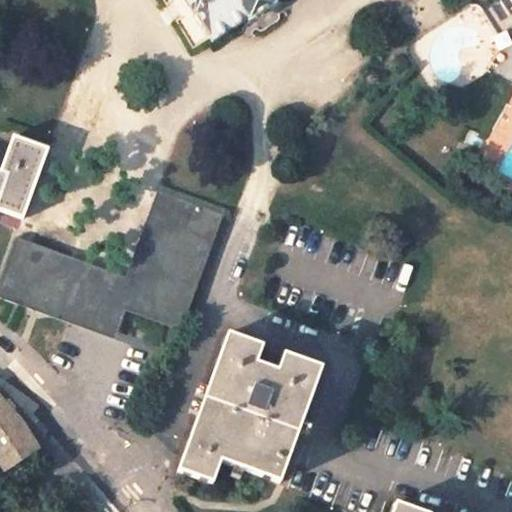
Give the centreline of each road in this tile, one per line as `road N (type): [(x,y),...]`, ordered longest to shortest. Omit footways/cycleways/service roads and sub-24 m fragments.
road 1 (unknown): [(124,500),(217,302),(257,182)]
road 2 (tertiary): [(88,462),(0,367)]
